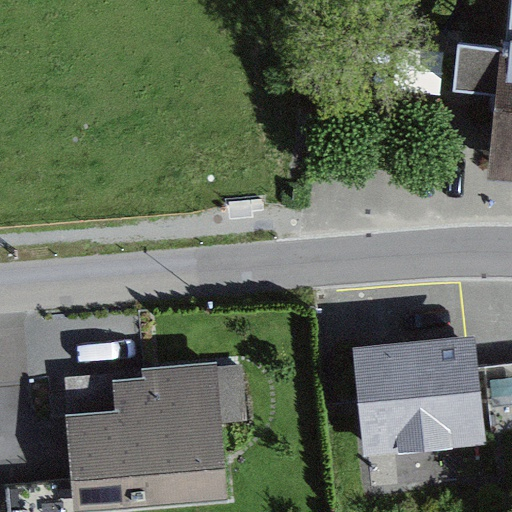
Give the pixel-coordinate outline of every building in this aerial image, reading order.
[(511,40),(511,43),(460,38),(456,82),(506,87),(499,162),(511,163),(511,40)] [(247,158),(207,161),(209,192),(250,190),(247,158)] [(477,339),(365,351),(377,472),(511,457),(511,363),(480,367),(477,339)] [(128,412),(72,416),(77,483),(78,511),(106,511),(239,502),(229,368),(126,376),(128,412)] [(0,511),(78,511),(77,483),(0,487),(0,511)]
